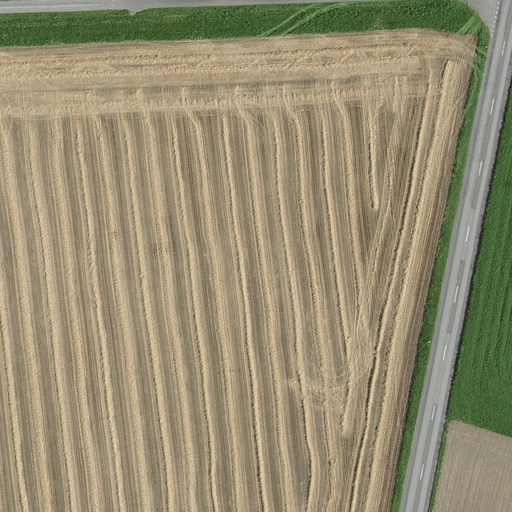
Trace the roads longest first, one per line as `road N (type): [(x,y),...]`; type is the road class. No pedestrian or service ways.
road 1 (tertiary): [(511,2),(412,511)]
road 2 (track): [(345,0),(0,7)]
